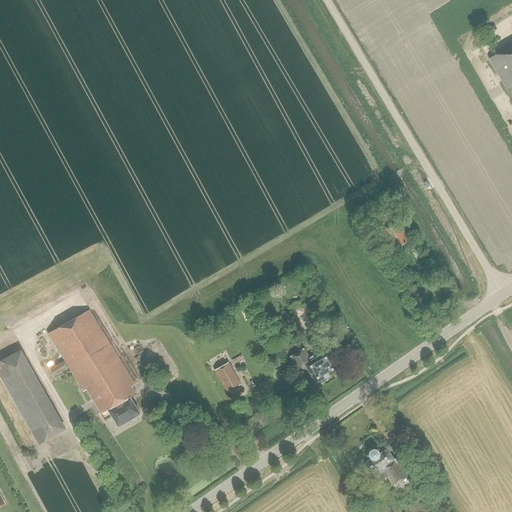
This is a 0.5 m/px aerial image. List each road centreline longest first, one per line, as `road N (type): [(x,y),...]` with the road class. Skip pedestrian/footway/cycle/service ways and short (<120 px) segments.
road 1 (secondary): [(192,511),(502,294)]
road 2 (unclassified): [(502,294),(327,0)]
